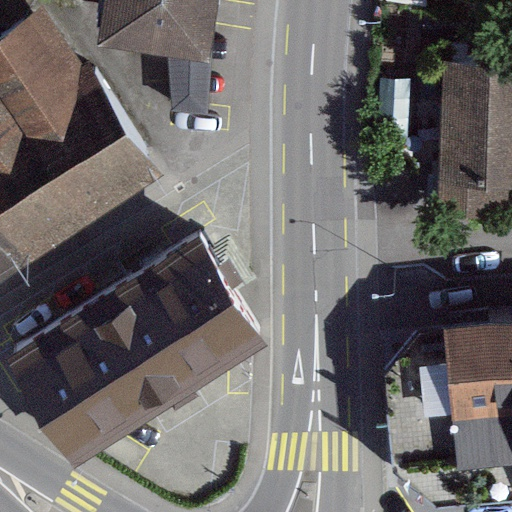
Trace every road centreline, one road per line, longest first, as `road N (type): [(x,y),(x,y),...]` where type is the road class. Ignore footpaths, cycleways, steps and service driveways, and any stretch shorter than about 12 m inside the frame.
road 1 (secondary): [(318,0),(311,64),(318,332)]
road 2 (secondary): [(318,332),(290,451),(266,511)]
road 3 (secondary): [(342,511),(337,411),(318,332)]
road 4 (secondary): [(111,511),(0,451)]
